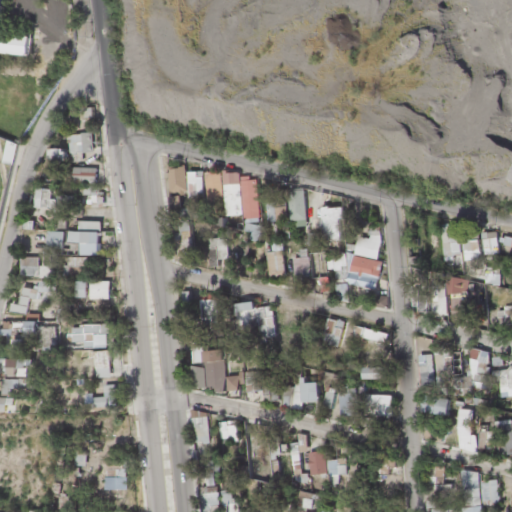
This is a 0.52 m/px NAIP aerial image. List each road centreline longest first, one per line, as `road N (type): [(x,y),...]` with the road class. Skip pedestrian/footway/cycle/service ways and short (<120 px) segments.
road 1 (residential): [(511,221),(102,141)]
road 2 (residential): [(511,470),(136,395)]
road 3 (residential): [(511,346),(142,269)]
